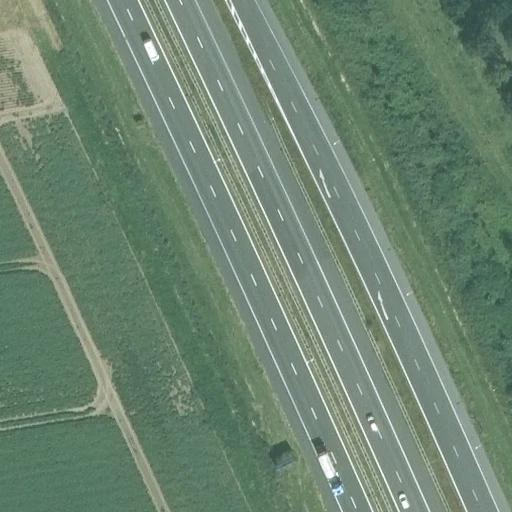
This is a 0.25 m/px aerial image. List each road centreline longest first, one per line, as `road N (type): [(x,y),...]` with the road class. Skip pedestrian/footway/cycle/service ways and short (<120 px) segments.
road 1 (motorway): [(482,511),(238,0)]
road 2 (motorway): [(122,0),(355,511)]
road 3 (motorway): [(412,511),(182,0)]
